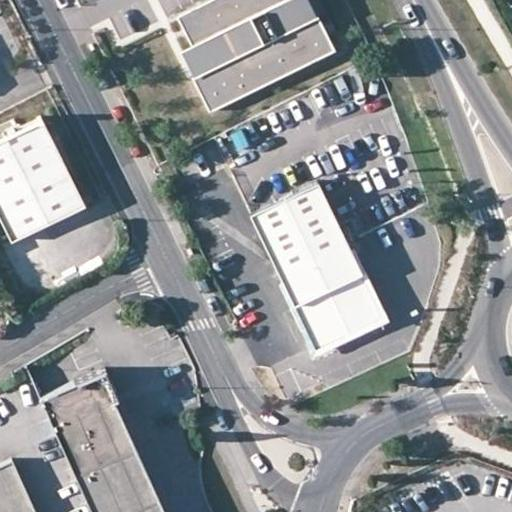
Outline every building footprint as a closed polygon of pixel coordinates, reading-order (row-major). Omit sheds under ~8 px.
[(213,0),(169,22),(184,51),(197,77),(183,84),(200,118),(327,56),(311,21),(301,25),(288,0),(213,0)] [(197,77),(184,51),(170,58),(183,84),(197,77)] [(42,122),(0,143),(0,220),(11,243),(84,207),(42,122)] [(316,184),(248,216),(279,278),(347,248),(316,184)] [(381,319),(347,248),(279,278),(314,353),(381,319)] [(105,370),(39,399),(78,487),(137,453),(114,402),(118,399),(105,370)] [(163,511),(137,453),(78,487),(89,511),(163,511)] [(33,511),(11,460),(0,465),(0,511),(33,511)]
